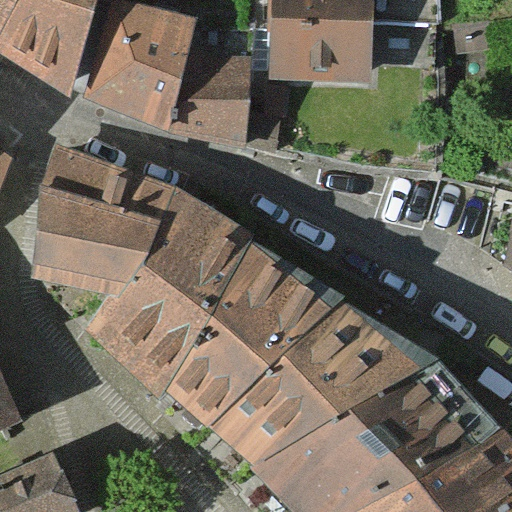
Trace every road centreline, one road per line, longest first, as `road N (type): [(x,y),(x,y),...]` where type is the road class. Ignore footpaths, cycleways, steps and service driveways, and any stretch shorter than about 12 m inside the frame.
road 1 (residential): [(39,109),(414,236),(511,309)]
road 2 (residential): [(187,511),(14,326),(0,287)]
